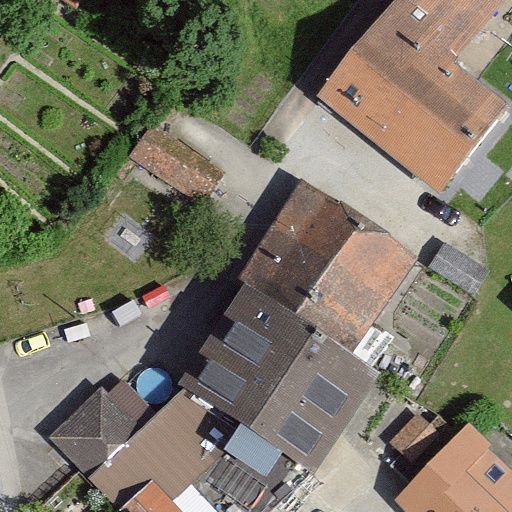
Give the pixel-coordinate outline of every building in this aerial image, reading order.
[(380,0),(305,87),(423,188),(493,107),(449,69),(509,0),(380,0)] [(207,197),(227,160),(154,121),(134,157),(207,197)] [(300,186),(236,282),(337,349),(401,254),(300,186)] [(359,366),(234,298),(190,378),(120,441),(150,477),(179,511),(261,511),(295,482),(359,366)] [(489,511),(495,507),(444,450),(398,490),(417,511),(489,511)] [(179,511),(150,477),(108,511),(179,511)]
